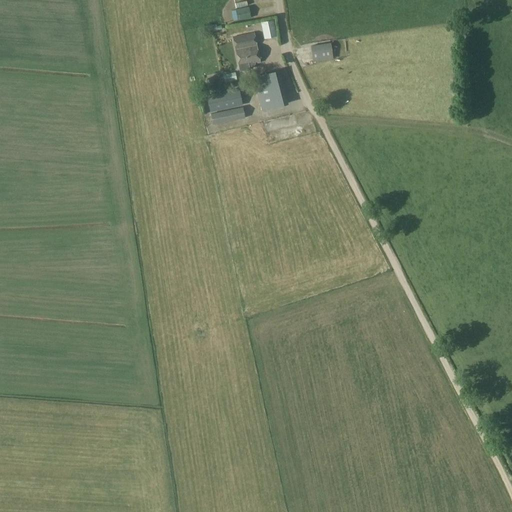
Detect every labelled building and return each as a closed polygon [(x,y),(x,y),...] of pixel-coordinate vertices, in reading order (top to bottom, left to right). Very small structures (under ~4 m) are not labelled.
[(237,21),(251,18),(248,6),(235,9),(237,21)] [(260,22),(264,39),(276,37),(273,20),(260,22)] [(249,69),(249,68),(252,68),(251,64),(260,62),(254,33),(233,37),(240,71),(249,69)] [(311,46),(313,63),(332,60),(330,44),(311,46)] [(252,77),(261,111),(288,104),(279,70),(252,77)] [(224,83),(232,81),(236,80),(235,72),(223,75),(224,83)] [(207,78),(205,83),(208,86),(213,85),(214,81),(211,78),(207,78)] [(209,113),(242,106),(239,88),(206,95),(209,113)]
